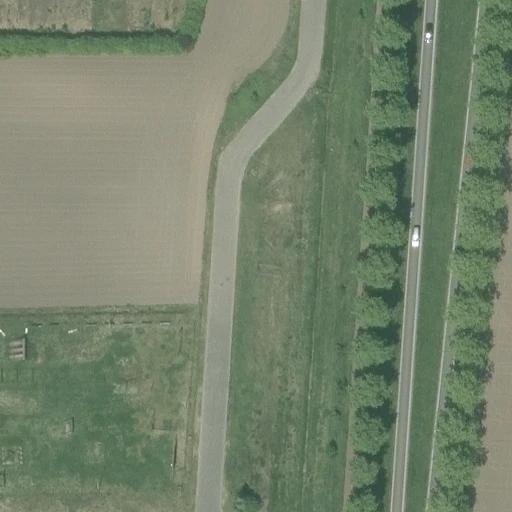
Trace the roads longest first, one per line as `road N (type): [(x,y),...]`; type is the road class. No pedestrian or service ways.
road 1 (unclassified): [(311,0),(296,82),(231,166),(209,511)]
road 2 (secondary): [(432,511),(484,0)]
road 3 (secondary): [(429,0),(395,511)]
